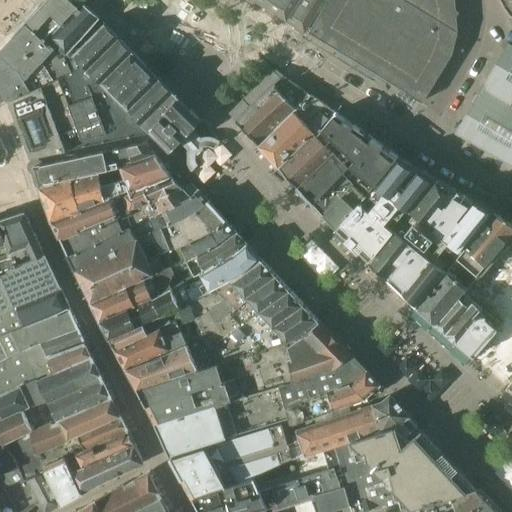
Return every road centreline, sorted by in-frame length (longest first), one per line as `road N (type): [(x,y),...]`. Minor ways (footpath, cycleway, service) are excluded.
road 1 (residential): [(475,0),(478,44),(421,144)]
road 2 (residential): [(290,61),(421,144)]
